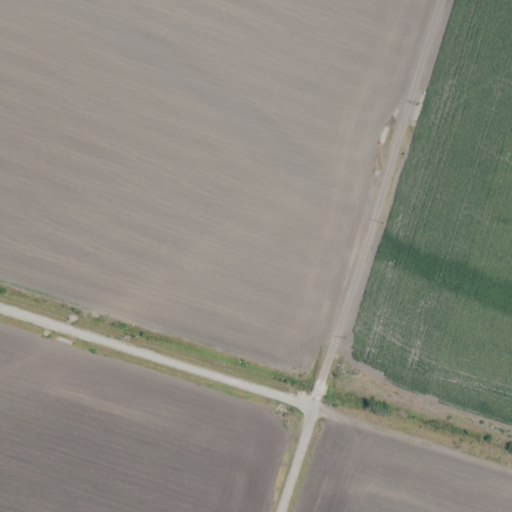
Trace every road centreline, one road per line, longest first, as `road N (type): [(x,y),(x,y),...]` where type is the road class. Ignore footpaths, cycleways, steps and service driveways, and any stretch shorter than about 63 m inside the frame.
road 1 (residential): [(511,510),(0,346)]
road 2 (residential): [(320,511),(477,0)]
